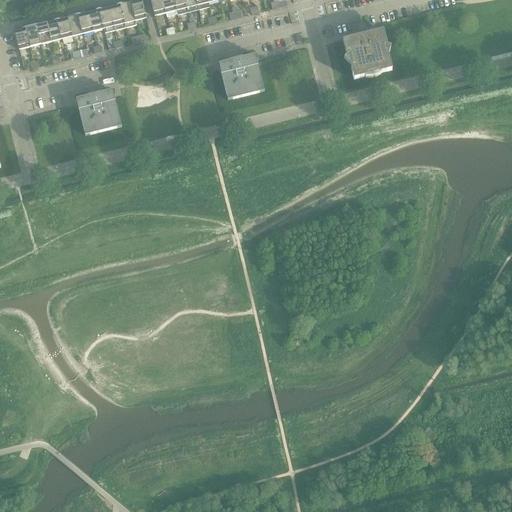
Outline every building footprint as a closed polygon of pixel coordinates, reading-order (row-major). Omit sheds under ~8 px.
[(131,3),(135,22),(136,22),(146,19),(142,0),(131,3)] [(162,0),(150,0),(155,17),(166,14),(162,0)] [(173,0),(162,0),(166,14),(167,18),(177,16),(173,0)] [(184,0),(173,0),(177,16),(178,16),(188,14),(184,0)] [(195,0),(184,0),(188,14),(199,11),(195,0)] [(207,0),(195,0),(199,11),(209,8),(208,3),(207,0)] [(131,3),(120,6),(126,29),(137,26),(136,22),(135,22),(131,3)] [(120,6),(110,8),(115,32),(126,29),(120,6)] [(110,8),(99,11),(104,29),(105,34),(115,32),(110,8)] [(99,11),(89,13),(93,32),(104,29),(99,11)] [(89,13),(78,16),(83,35),(93,32),(89,13)] [(78,16),(68,19),(72,37),(83,35),(78,16)] [(68,19),(57,21),(62,40),(72,37),(68,19)] [(57,21),(47,24),(51,43),(62,40),(57,21)] [(47,24),(36,26),(41,45),(51,43),(47,24)] [(36,26),(26,29),(30,48),(41,45),(36,26)] [(15,33),(19,51),(30,48),(26,29),(16,32),(15,32),(15,33)] [(392,71),(388,56),(387,52),(388,52),(383,31),(343,42),(348,62),(349,61),(354,81),(392,71)] [(255,56),(219,65),(221,73),(228,101),(264,92),(257,65),(255,56)] [(101,94),(76,100),(78,108),(85,137),(122,128),(115,102),(113,91),(101,94)]
